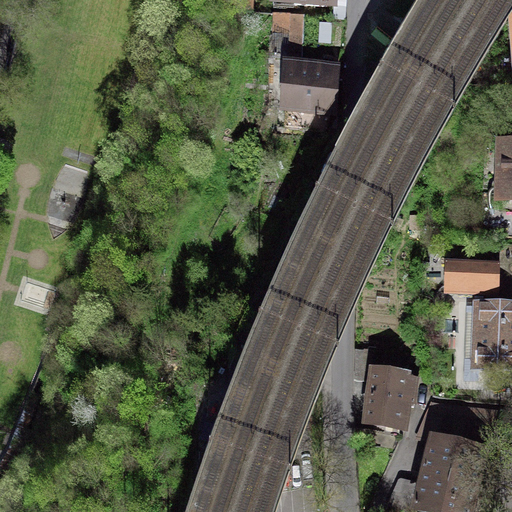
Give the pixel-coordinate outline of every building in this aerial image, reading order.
[(145,0),(131,93),(70,289),(57,326),(47,351),(57,355),(66,329),(79,292),(141,96),(156,0),(145,0)] [(234,0),(234,10),(256,11),(256,0),(234,0)] [(303,19),(274,15),(273,58),(295,59),(301,59),(303,19)] [(289,64),(286,109),(331,112),(334,74),(334,68),(289,64)] [(511,132),(488,132),(487,144),(504,145),(502,200),(511,200),(511,132)] [(496,268),(449,266),(448,295),(496,296),(496,282),(496,268)] [(511,308),(467,307),(464,382),(479,383),(479,368),(511,369),(511,308)] [(351,377),(360,377),(361,367),(366,368),(366,349),(351,349),(351,377)] [(366,368),(361,367),(360,377),(357,398),(354,427),(402,433),(406,400),(412,401),(414,381),(405,380),(406,373),(366,368)] [(239,376),(229,402),(277,418),(283,393),(239,376)] [(3,451),(0,459),(0,469),(1,470),(11,475),(17,460),(23,463),(36,432),(28,428),(40,397),(30,393),(3,451)] [(498,410),(432,402),(432,403),(417,438),(434,442),(426,475),(418,510),(425,511),(469,511),(483,452),(498,456),(498,410)] [(225,412),(202,471),(274,494),(280,429),(225,412)]
